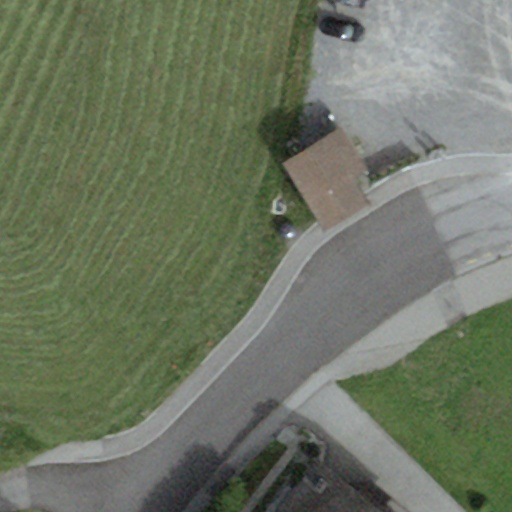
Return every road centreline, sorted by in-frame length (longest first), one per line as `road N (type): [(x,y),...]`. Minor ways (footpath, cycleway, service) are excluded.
road 1 (tertiary): [(511,220),(418,263),(305,336),(229,409),(147,510)]
road 2 (residential): [(147,510),(97,480),(0,496)]
